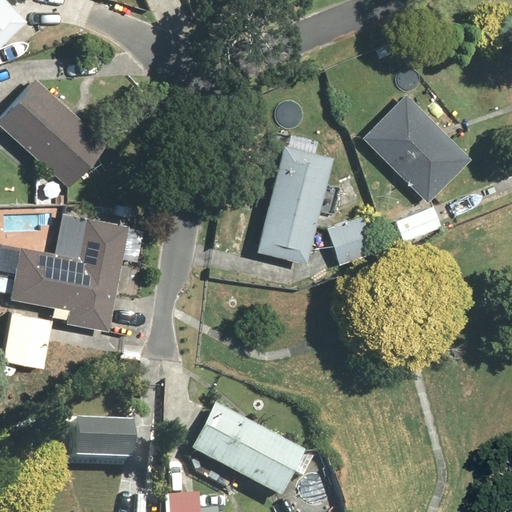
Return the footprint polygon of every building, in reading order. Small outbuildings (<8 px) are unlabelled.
[(1,0),(0,0),(0,26),(14,13),(1,0)] [(30,75),(0,105),(0,129),(56,184),(98,142),(30,75)] [(400,90),(353,134),(416,202),(463,158),(400,90)] [(327,155),(275,142),(247,252),(298,265),(327,155)] [(439,233),(427,205),(390,220),(402,248),(439,233)] [(47,303),(45,316),(47,317),(59,319),(58,325),(101,330),(115,220),(49,212),(44,248),(9,244),(2,297),(47,303)] [(347,221),(321,230),(330,256),(357,247),(347,221)] [(0,360),(38,367),(47,318),(5,310),(0,335),(0,360)] [(299,451),(209,403),(183,450),(273,499),(299,451)] [(126,418),(64,417),(63,462),(125,464),(126,418)]
